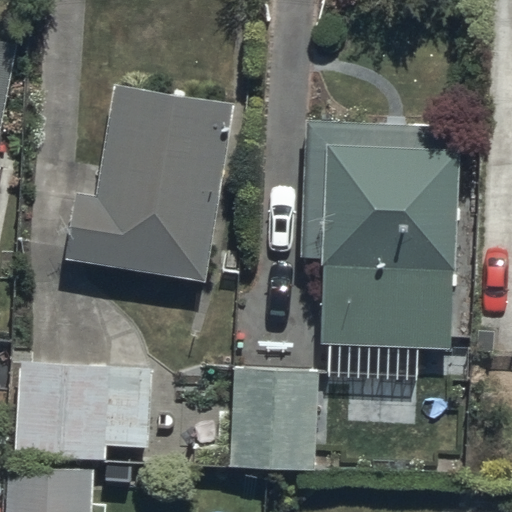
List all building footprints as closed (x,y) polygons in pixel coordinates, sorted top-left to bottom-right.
[(0,45),(0,131),(16,48),(0,45)] [(93,78),(66,264),(199,284),(227,98),(93,78)] [(464,154),(330,148),(321,349),(455,355),(464,154)] [(149,361),(17,356),(13,450),(101,454),(102,437),(146,439),(149,361)] [(313,462),(314,366),(230,366),(229,461),(313,462)] [(91,511),(93,458),(6,457),(5,511),(91,511)]
